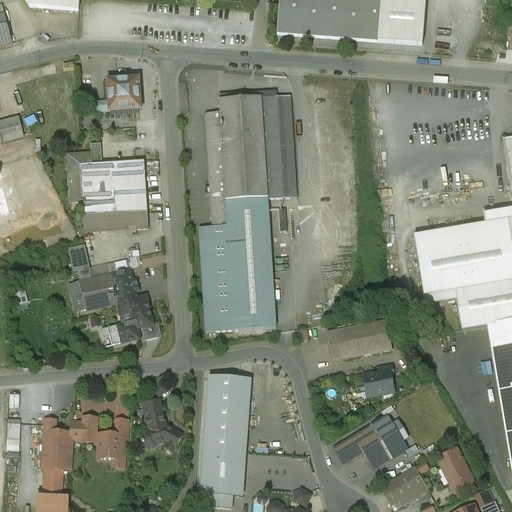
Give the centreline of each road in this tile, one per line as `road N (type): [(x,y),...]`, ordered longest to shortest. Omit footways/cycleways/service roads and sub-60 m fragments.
road 1 (residential): [(170,47),(511,74)]
road 2 (unclassified): [(170,47),(187,362)]
road 3 (unclassified): [(187,362),(280,356),(296,376),(326,467)]
road 4 (unclassified): [(187,362),(0,380)]
road 5 (residential): [(0,64),(70,43),(170,47)]
